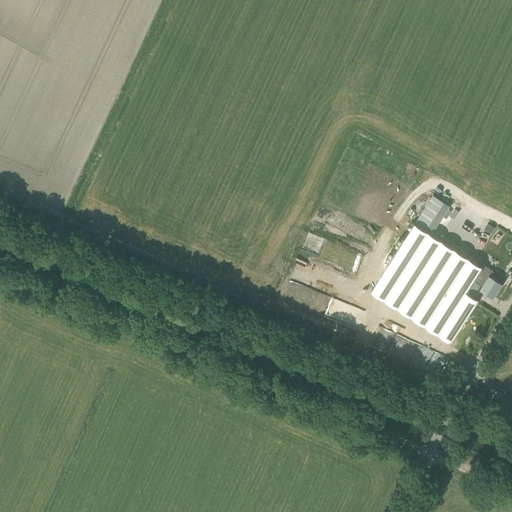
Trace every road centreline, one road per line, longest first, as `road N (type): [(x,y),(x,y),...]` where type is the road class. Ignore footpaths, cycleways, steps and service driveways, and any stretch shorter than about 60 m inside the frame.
road 1 (track): [(0,269),(511,491)]
road 2 (unclassified): [(404,511),(443,419),(511,308)]
